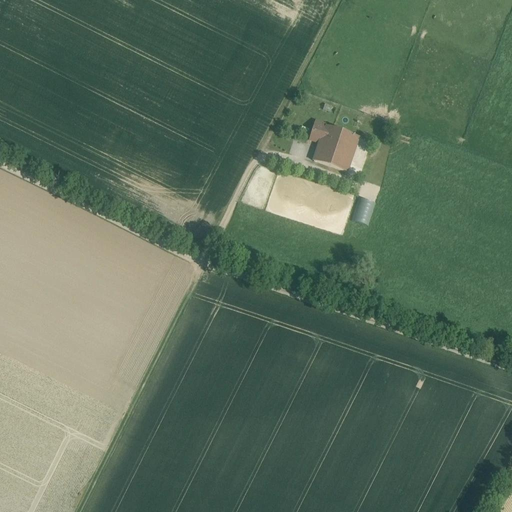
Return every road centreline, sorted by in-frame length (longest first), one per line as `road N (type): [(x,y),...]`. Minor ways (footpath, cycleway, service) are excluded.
road 1 (track): [(0,162),(206,262),(511,366)]
road 2 (track): [(331,177),(275,154),(255,162),(79,511)]
